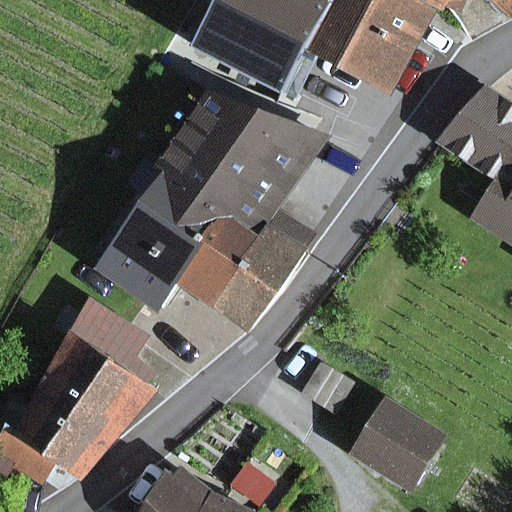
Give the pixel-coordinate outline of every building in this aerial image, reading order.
[(325,0),(209,0),(186,45),(278,92),(299,50),(325,0)] [(433,4),(425,0),(325,0),(299,50),(388,95),(433,4)] [(511,0),(485,0),(506,18),(511,10),(511,0)] [(511,105),(482,85),(430,142),(490,181),(466,219),(511,248),(511,105)] [(257,232),(273,210),(325,138),(200,91),(157,167),(219,207),(257,232)] [(157,167),(91,268),(153,308),(170,281),(219,207),(157,167)] [(219,207),(170,281),(241,329),(314,232),(273,210),(257,232),(219,207)] [(84,298),(63,331),(122,370),(144,338),(84,298)] [(63,331),(34,386),(116,437),(155,391),(122,370),(63,331)] [(317,362),(300,391),(335,412),(352,384),(317,362)] [(116,437),(34,386),(23,406),(10,400),(0,421),(0,479),(11,487),(20,475),(38,486),(50,467),(76,482),(116,437)] [(381,400),(347,456),(409,494),(443,438),(381,400)] [(194,511),(206,489),(176,466),(169,476),(160,470),(135,511),(194,511)] [(244,511),(247,508),(206,489),(194,511),(244,511)]
